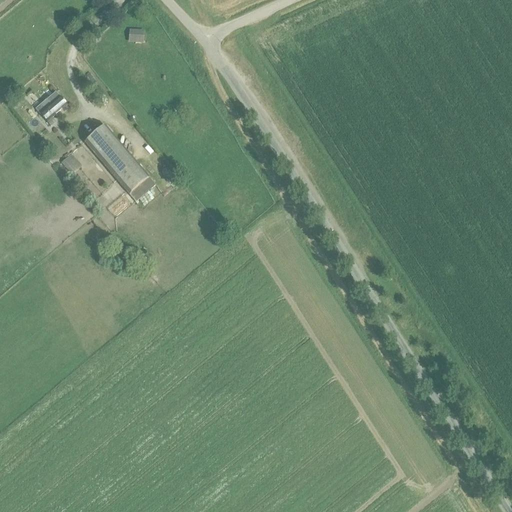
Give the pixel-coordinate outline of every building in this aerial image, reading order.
[(145,31),(131,30),(130,42),(144,43),(145,31)] [(36,110),(40,115),(48,123),(67,106),(60,98),(56,93),(47,101),(51,106),(46,110),(42,105),(36,110)] [(156,186),(120,144),(105,127),(85,144),(136,203),(156,186)] [(72,166),(76,171),(79,168),(69,157),(61,164),(67,170),(72,166)] [(118,215),(130,206),(126,199),(113,208),(118,215)]
